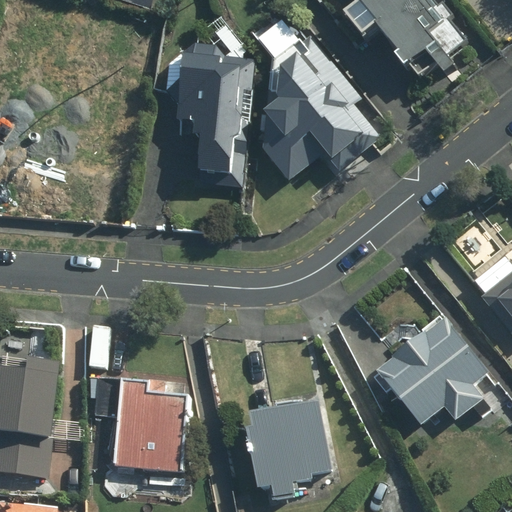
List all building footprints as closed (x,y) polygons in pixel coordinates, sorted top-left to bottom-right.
[(410,59),(417,68),(438,54),(453,73),(463,65),(457,57),(475,42),(440,0),(377,0),(357,16),(374,38),(391,24),(415,54),(410,59)] [(262,42),(278,60),(268,146),(298,181),(333,150),(349,168),(385,137),(358,106),(366,99),(293,15),(262,42)] [(208,181),(248,184),(260,61),(194,55),(188,124),(202,125),(201,137),(212,138),(208,181)] [(54,154),(114,166),(115,161),(128,163),(134,132),(143,134),(152,85),(70,70),(54,154)] [(511,325),(511,279),(489,299),(511,325)] [(490,397),(479,384),(495,371),(452,319),(388,372),(431,424),(452,406),(463,420),(490,397)] [(37,372),(9,368),(0,437),(0,471),(54,478),(69,364),(39,360),(37,372)] [(131,381),(123,467),(190,473),(197,396),(156,392),(157,383),(131,381)] [(326,403),(256,414),(269,490),(280,488),(282,501),(304,498),(302,483),(320,480),(319,474),(337,471),(326,403)]
